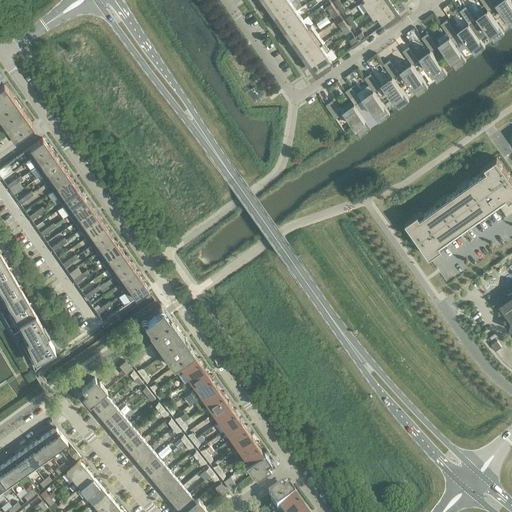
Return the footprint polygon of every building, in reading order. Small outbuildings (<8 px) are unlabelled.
[(291,2),(289,0),(276,0),(270,5),(276,13),(291,2)] [(382,0),(364,0),(362,2),(368,10),(382,0)] [(393,6),(388,0),(382,0),(368,10),(374,19),(377,17),(393,6)] [(480,0),(487,10),(488,11),(494,7),(489,0),(480,0)] [(503,0),(497,4),(511,25),(511,4),(509,0),(503,0)] [(297,10),(291,2),(276,13),(281,21),(297,10)] [(335,9),(331,3),(326,7),(330,12),(335,9)] [(399,14),(393,6),(377,17),(383,25),(382,25),(383,25),(399,14)] [(469,24),(475,20),(465,7),(460,11),(468,23),(469,24)] [(339,14),(335,9),(330,12),(334,18),(339,14)] [(303,19),(297,10),(281,21),(287,30),(303,19)] [(488,11),(487,10),(488,11),(478,18),(494,40),(504,33),(488,11)] [(309,27),(303,19),(287,30),(293,38),(309,27)] [(347,25),(343,20),(338,23),(342,29),(347,25)] [(449,36),(450,38),(456,34),(446,20),(441,24),(449,36)] [(469,24),(468,23),(469,24),(459,31),(475,54),(485,47),(469,24)] [(312,25),(309,27),(293,38),(299,46),(318,33),(312,25)] [(350,31),(347,25),(342,29),(345,34),(350,31)] [(358,33),(357,33),(362,40),(367,36),(366,37),(362,31),(358,34),(358,33)] [(324,42),(318,33),(299,46),(305,55),(324,42)] [(431,51),(437,47),(427,34),(422,38),(430,50),(431,51)] [(359,42),(354,36),(354,37),(349,40),(353,46),(359,42)] [(450,38),(449,36),(449,37),(450,38),(440,45),(456,67),(466,60),(450,38)] [(329,50),(324,42),(305,55),(311,63),(327,52),(329,50)] [(403,51),(411,63),(412,64),(418,60),(408,47),(403,51)] [(430,50),(430,51),(421,58),(437,81),(447,74),(431,51),(430,50)] [(332,60),(327,52),(311,63),(317,72),(333,60),(332,60)] [(393,78),(399,74),(389,60),(384,64),(392,77),(393,78)] [(412,64),(411,63),(411,64),(411,65),(402,71),(418,94),(428,87),(412,64)] [(374,91),(380,87),(370,74),(365,78),(373,90),(374,91)] [(393,78),(392,77),(392,78),(383,85),(399,108),(409,100),(393,78)] [(0,84),(0,118),(4,125),(14,138),(33,125),(3,83),(0,84)] [(354,104),(355,105),(361,101),(351,87),(345,91),(354,104)] [(374,91),(373,90),(373,92),(364,98),(380,121),(390,114),(374,91)] [(332,101),(326,105),(336,118),(341,114),(332,101)] [(354,104),(354,105),(345,112),(361,134),(371,127),(355,105),(354,104)] [(24,151),(30,159),(48,146),(42,138),(24,151)] [(48,146),(30,159),(25,163),(30,170),(35,167),(53,154),(48,146)] [(59,162),(53,154),(35,167),(41,175),(59,162)] [(486,169),(420,216),(418,213),(417,214),(419,217),(408,224),(407,222),(410,219),(405,222),(429,256),(434,253),(430,255),(428,253),(439,245),(441,248),(442,248),(440,245),(506,198),(508,201),(509,200),(507,197),(511,193),(511,179),(497,158),(492,161),(492,162),(496,159),(498,161),(487,169),(485,166),(484,166),(486,169)] [(65,170),(59,162),(41,175),(47,182),(65,170)] [(70,178),(65,170),(47,182),(52,190),(70,178)] [(20,175),(13,180),(16,183),(22,179),(20,175)] [(76,185),(70,178),(52,190),(58,198),(76,185)] [(16,183),(13,180),(6,184),(9,188),(16,183)] [(81,193),(76,185),(58,198),(63,206),(81,193)] [(31,191),(24,195),(27,199),(33,194),(31,191)] [(87,201),(81,193),(63,206),(69,214),(87,201)] [(27,199),(24,195),(18,200),(20,204),(27,199)] [(92,209),(87,201),(69,214),(74,222),(92,209)] [(42,207),(35,211),(38,215),(44,210),(42,207)] [(98,217),(92,209),(74,222),(80,230),(98,217)] [(38,215),(35,211),(29,216),(31,219),(38,215)] [(103,225),(98,217),(80,230),(85,237),(103,225)] [(53,222),(46,227),(49,230),(55,226),(53,222)] [(109,233),(103,225),(85,237),(91,245),(109,233)] [(49,230),(46,227),(40,232),(42,235),(49,230)] [(114,241),(109,233),(91,245),(96,253),(114,241)] [(64,238),(57,243),(60,246),(66,242),(64,238)] [(120,248),(114,241),(96,253),(102,261),(120,248)] [(60,246),(57,243),(51,247),(53,251),(60,246)] [(125,256),(120,248),(102,261),(107,269),(125,256)] [(0,293),(27,340),(26,340),(35,360),(55,349),(47,336),(45,337),(39,326),(42,324),(29,302),(30,301),(29,301),(19,284),(20,284),(20,283),(18,284),(9,267),(10,266),(9,265),(8,266),(4,259),(0,251),(0,293)] [(75,254),(69,258),(71,262),(78,257),(75,254)] [(131,264),(125,256),(107,269),(113,277),(131,264)] [(71,262),(69,258),(62,263),(64,267),(71,262)] [(137,272),(131,264),(113,277),(119,285),(137,272)] [(86,270),(80,274),(82,278),(89,273),(86,270)] [(142,280),(137,272),(119,285),(124,292),(142,280)] [(82,278),(80,274),(73,279),(75,282),(82,278)] [(148,288),(142,280),(124,292),(130,301),(148,288)] [(97,285),(91,290),(93,293),(100,289),(97,285)] [(93,293),(91,290),(84,295),(86,298),(93,293)] [(511,295),(499,304),(510,320),(509,329),(511,330),(511,295)] [(108,301),(102,305),(104,309),(111,304),(108,301)] [(104,309),(102,305),(95,310),(98,314),(104,309)] [(166,313),(164,309),(142,324),(145,327),(173,367),(178,364),(178,363),(193,352),(193,353),(194,352),(166,313)] [(495,351),(502,347),(497,340),(491,345),(495,351)] [(178,364),(173,367),(179,375),(183,371),(200,360),(198,361),(193,353),(193,352),(178,363),(178,364)] [(138,359),(136,356),(129,361),(132,364),(138,359)] [(200,360),(183,371),(189,380),(204,369),(199,361),(200,360)] [(130,366),(127,363),(121,368),(123,371),(130,366)] [(210,377),(204,369),(189,380),(195,388),(211,377),(211,376),(210,377)] [(85,393),(81,396),(89,404),(90,403),(104,391),(104,392),(107,389),(99,381),(98,382),(94,377),(81,388),(85,393)] [(212,377),(211,377),(195,388),(191,391),(196,400),(201,397),(216,386),(210,378),(212,377)] [(222,394),(216,386),(201,397),(207,405),(223,393),(222,394)] [(90,403),(96,411),(95,412),(110,399),(104,392),(104,391),(90,403)] [(223,394),(223,393),(207,405),(213,413),(228,403),(222,395),(223,394)] [(117,407),(110,399),(95,412),(96,411),(103,418),(101,419),(102,420),(117,407)] [(234,411),(228,403),(213,413),(219,422),(235,410),(234,411)] [(123,415),(117,407),(102,420),(103,419),(109,426),(108,427),(123,415)] [(235,410),(219,422),(225,430),(240,419),(234,411),(235,410)] [(130,422),(123,415),(108,427),(109,427),(116,434),(114,435),(115,435),(130,422)] [(245,427),(240,419),(225,430),(231,438),(247,427),(245,427)] [(136,430),(130,422),(115,435),(116,434),(122,442),(121,443),(136,430)] [(59,431),(56,427),(47,433),(57,448),(67,441),(59,431)] [(247,427),(231,438),(236,447),(251,436),(246,428),(247,427)] [(143,438),(136,430),(121,443),(122,442),(129,450),(128,451),(143,438)] [(57,448),(47,433),(38,439),(49,453),(57,448)] [(257,444),(251,436),(236,447),(242,455),(259,444),(258,443),(257,444)] [(150,446),(143,438),(128,451),(129,450),(135,457),(134,458),(134,459),(150,446)] [(52,458),(49,453),(38,439),(30,445),(43,463),(52,458)] [(259,444),(242,455),(248,463),(263,453),(263,452),(258,445),(259,444)] [(43,463),(30,445),(22,451),(35,469),(43,463)] [(156,454),(150,446),(134,459),(136,458),(142,465),(141,466),(156,454)] [(35,469),(22,451),(13,457),(24,471),(27,475),(35,469)] [(264,451),(263,452),(263,453),(248,463),(245,465),(252,474),(253,473),(256,478),(270,468),(267,463),(271,461),(264,451)] [(72,456),(75,460),(80,456),(77,452),(72,456)] [(163,462),(156,454),(141,466),(141,467),(142,466),(149,473),(147,474),(148,474),(163,462)] [(24,471),(13,457),(5,463),(15,477),(24,471)] [(87,469),(80,460),(66,472),(73,480),(87,469)] [(64,462),(59,466),(63,470),(67,467),(64,462)] [(169,469),(163,462),(148,474),(148,475),(149,474),(155,481),(154,482),(169,469)] [(18,481),(15,477),(5,463),(0,466),(0,473),(9,487),(18,481)] [(63,470),(59,466),(55,470),(58,474),(63,470)] [(93,476),(87,469),(73,480),(80,488),(93,476)] [(176,477),(169,469),(154,482),(155,481),(162,489),(161,490),(176,477)] [(9,487),(0,473),(0,491),(1,493),(9,487)] [(48,476),(44,479),(47,484),(52,480),(48,476)] [(100,484),(93,476),(80,488),(86,496),(100,484)] [(183,485),(176,477),(161,490),(162,489),(168,497),(167,498),(183,485)] [(47,484),(44,479),(39,483),(43,487),(47,484)] [(106,492),(100,484),(86,496),(93,503),(106,492)] [(189,493),(183,485),(167,498),(169,497),(175,504),(174,505),(174,506),(189,493)] [(283,486),(275,491),(269,496),(272,500),(271,501),(278,511),(280,509),(280,508),(295,498),(296,497),(290,488),(286,490),(283,486)] [(33,489),(28,493),(32,497),(36,493),(33,489)] [(113,500),(106,492),(93,503),(99,511),(113,500)] [(32,497),(28,493),(24,496),(27,501),(32,497)] [(195,500),(189,493),(174,506),(175,505),(181,511),(182,511),(196,501),(195,500)] [(198,498),(195,500),(196,501),(182,511),(181,511),(207,511),(204,508),(205,507),(198,498)] [(280,508),(280,509),(282,511),(292,511),(302,505),(301,506),(295,498),(280,508)] [(114,511),(119,508),(113,500),(99,511),(100,511),(114,511)] [(17,502),(12,506),(16,510),(21,506),(17,502)]
